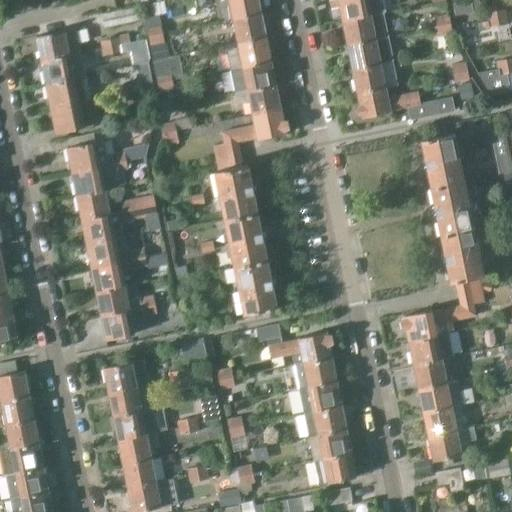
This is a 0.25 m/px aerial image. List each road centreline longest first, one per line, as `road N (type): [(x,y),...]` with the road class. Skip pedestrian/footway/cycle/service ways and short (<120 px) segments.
road 1 (residential): [(400,511),(295,0)]
road 2 (residential): [(88,511),(0,95)]
